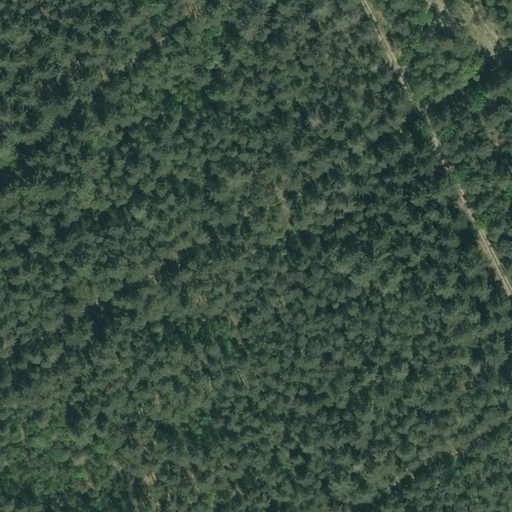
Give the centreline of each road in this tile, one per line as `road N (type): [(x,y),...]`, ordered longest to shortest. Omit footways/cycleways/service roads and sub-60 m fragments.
road 1 (track): [(511,290),(369,0)]
road 2 (track): [(340,511),(511,412)]
